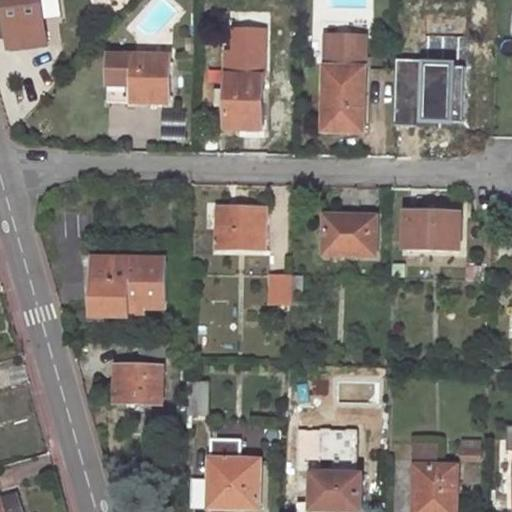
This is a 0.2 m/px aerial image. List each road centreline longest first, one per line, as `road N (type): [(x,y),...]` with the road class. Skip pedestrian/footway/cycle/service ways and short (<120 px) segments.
road 1 (unclassified): [(502,177),(0,164)]
road 2 (residential): [(95,511),(0,194)]
